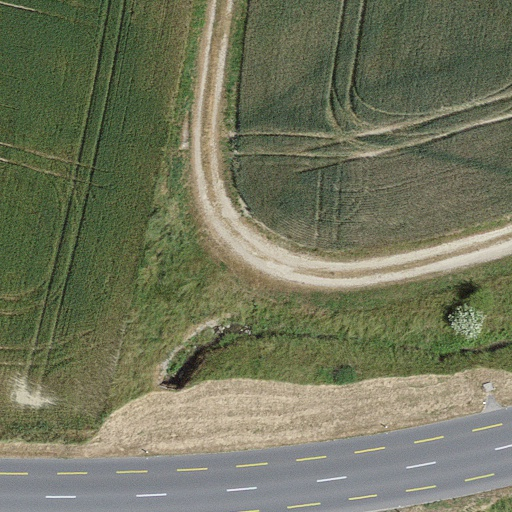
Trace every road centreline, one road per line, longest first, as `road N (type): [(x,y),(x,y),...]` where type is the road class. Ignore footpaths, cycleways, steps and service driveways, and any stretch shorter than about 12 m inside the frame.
road 1 (track): [(511,215),(198,266),(233,0)]
road 2 (secondary): [(511,444),(300,488),(0,491)]
